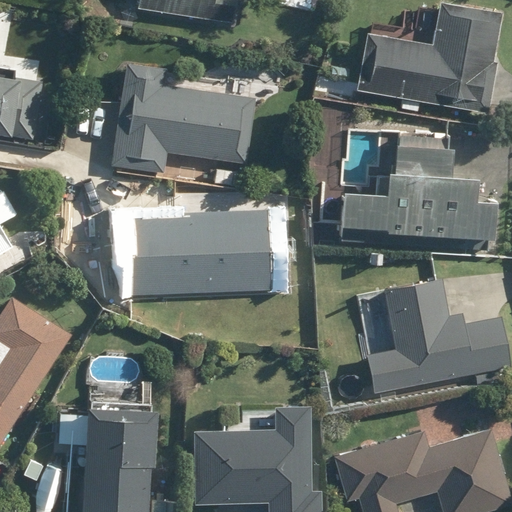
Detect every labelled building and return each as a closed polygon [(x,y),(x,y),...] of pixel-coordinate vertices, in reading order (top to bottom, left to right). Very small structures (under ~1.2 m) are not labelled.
[(129,0),(129,3),(210,15),(235,18),(237,0),(129,0)] [(378,24),(377,31),(368,29),(359,86),(491,107),(500,51),(508,5),(479,0),(441,0),(440,9),(427,7),(423,31),(378,24)] [(170,64),(130,58),(115,161),(156,167),(168,169),(171,146),(249,157),(258,92),(168,79),(170,64)] [(0,127),(15,129),(36,132),(44,75),(24,72),(16,71),(17,65),(0,62),(0,127)] [(369,162),(369,185),(345,184),(344,233),(498,238),(500,192),(482,192),(483,170),(457,169),(458,137),(402,135),(381,134),(380,162),(369,162)] [(0,251),(15,243),(2,220),(21,210),(9,187),(0,191),(0,251)] [(280,204),(124,207),(125,292),(282,289),(280,204)] [(445,271),(386,283),(399,343),(369,349),(378,388),(407,382),(466,369),(480,366),(511,358),(511,336),(506,310),(469,318),(467,308),(453,311),(445,271)] [(0,447),(71,328),(12,293),(0,313),(0,447)] [(143,376),(143,369),(144,364),(143,364),(143,363),(142,362),(141,361),(140,360),(139,359),(138,359),(138,358),(137,358),(136,357),(135,357),(134,356),(133,356),(100,355),(99,355),(98,355),(98,356),(97,356),(97,357),(96,357),(95,358),(95,359),(94,359),(94,360),(93,360),(93,361),(93,362),(92,367),(91,409),(63,408),(62,438),(89,439),(89,446),(79,445),(78,464),(88,464),(86,511),(152,511),(153,494),(154,456),(159,457),(162,398),(154,398),(155,377),(143,376)] [(272,511),(325,511),(327,486),(311,486),(313,428),(315,399),(280,398),(278,427),(197,423),(194,497),(273,501),(272,511)] [(423,426),(336,452),(349,495),(362,492),(367,508),(367,511),(402,511),(399,498),(442,486),(449,511),(469,511),(511,499),(511,485),(506,466),(494,424),(489,425),(487,418),(462,425),(464,432),(429,443),(423,426)] [(69,465),(50,459),(36,501),(55,507),(69,465)]
